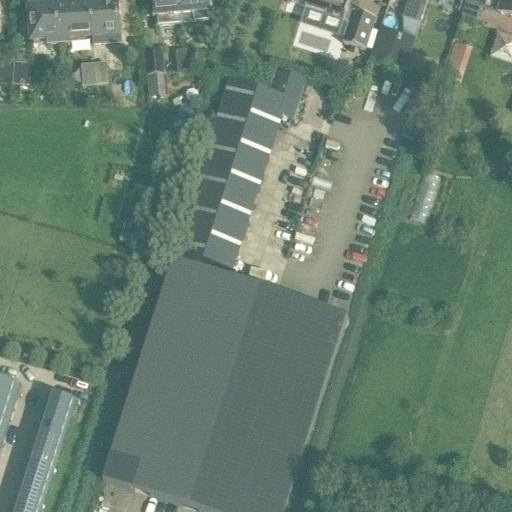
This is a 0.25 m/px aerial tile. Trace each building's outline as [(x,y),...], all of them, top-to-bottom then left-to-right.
[(91,0),(91,6),(93,39),(120,37),(118,4),(114,4),(113,0),(91,0)] [(181,24),(178,0),(152,0),(154,17),(157,17),(158,27),(181,25),(181,24)] [(178,0),(181,24),(207,22),(207,13),(210,12),(208,0),(178,0)] [(288,0),(287,4),(289,5),(289,4),(307,10),(307,11),(345,23),(346,18),(352,20),(344,44),(343,45),(365,52),(366,51),(365,51),(375,21),(376,19),(358,14),(361,5),(351,2),(351,0),(288,0)] [(408,0),(403,19),(402,37),(381,30),(371,61),(405,72),(428,0),(408,0)] [(467,0),(462,18),(477,22),(481,9),(484,10),(487,0),(467,0)] [(511,0),(501,0),(498,13),(511,17),(511,0)] [(91,6),(56,8),(58,47),(70,46),(70,41),(93,39),(91,6)] [(58,47),(56,8),(29,10),(32,43),(48,42),(48,47),(58,47)] [(491,56),(511,62),(511,40),(497,36),(491,56)] [(464,76),(472,48),(456,43),(448,71),(464,76)] [(188,61),(185,73),(198,77),(205,56),(191,51),(191,52),(177,53),(177,62),(188,61)] [(147,56),(149,78),(163,76),(161,55),(147,56)] [(184,74),(185,73),(188,61),(177,62),(179,75),(184,74)] [(15,66),(14,86),(29,87),(30,67),(15,66)] [(106,66),(94,67),(96,87),(108,86),(106,66)] [(96,87),(94,67),(82,68),(84,88),(96,87)] [(294,121),(306,82),(276,71),(269,95),(231,82),(176,254),(233,273),(282,117),(294,121)] [(427,223),(442,178),(426,173),(411,218),(427,223)] [(285,511),(348,318),(320,310),(316,308),(301,303),(201,271),(173,263),(127,407),(103,483),(127,491),(131,492),(135,493),(149,498),(155,499),(194,511),(285,511)] [(0,458),(22,389),(0,381),(0,458)] [(43,511),(78,404),(50,395),(13,511),(43,511)]
